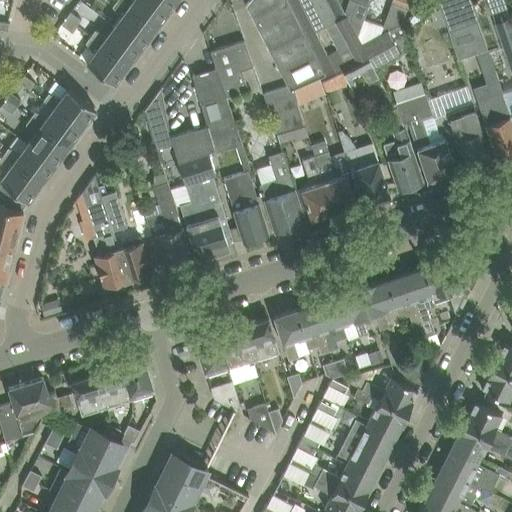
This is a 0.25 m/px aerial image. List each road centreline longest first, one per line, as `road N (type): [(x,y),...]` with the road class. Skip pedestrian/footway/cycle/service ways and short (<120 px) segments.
road 1 (residential): [(151,311),(483,202)]
road 2 (residential): [(379,511),(504,269),(483,202)]
road 3 (residential): [(25,351),(17,316),(40,221),(119,104)]
road 4 (residential): [(119,511),(174,397),(151,311)]
road 5 (residential): [(0,39),(44,48),(119,104)]
road 6 (residential): [(25,351),(151,311)]
road 7 (residential): [(119,104),(197,0)]
